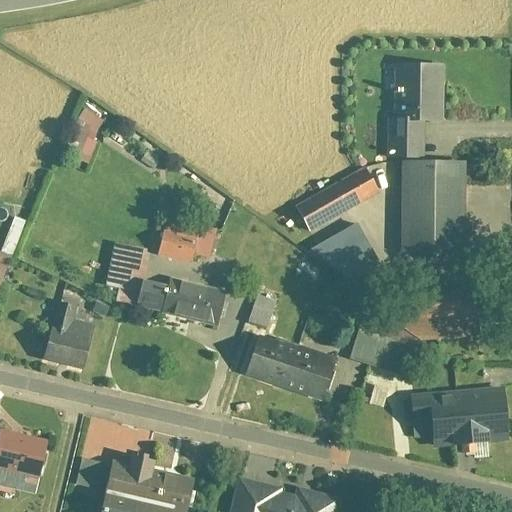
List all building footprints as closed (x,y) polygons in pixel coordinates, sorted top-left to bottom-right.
[(432,66),(382,68),(383,122),(434,121),(432,66)] [(59,148),(77,155),(91,119),(72,112),(59,148)] [(378,129),(378,164),(420,164),(420,129),(378,129)] [(393,167),(391,255),(456,256),(458,168),(393,167)] [(296,208),(310,233),(379,193),(365,169),(296,208)] [(356,226),(321,247),(352,297),(387,276),(356,226)] [(156,231),(150,260),(186,267),(191,238),(156,231)] [(105,248),(97,296),(129,302),(137,254),(105,248)] [(136,280),(129,311),(212,329),(219,298),(136,280)] [(248,299),(239,324),(260,332),(269,306),(248,299)] [(474,314),(423,315),(423,337),(475,337),(474,314)] [(45,326),(38,362),(81,371),(89,335),(45,326)] [(353,327),(345,362),(406,377),(415,343),(353,327)] [(252,340),(241,377),(321,402),(333,365),(252,340)] [(401,441),(435,439),(435,447),(507,443),(504,393),(432,397),(433,401),(399,403),(401,441)] [(89,416),(87,423),(93,425),(88,448),(122,456),(129,424),(89,416)] [(0,444),(0,489),(33,497),(42,453),(0,444)] [(178,511),(184,484),(105,467),(99,495),(91,493),(86,511),(178,511)] [(346,511),(350,494),(239,475),(232,511),(346,511)]
